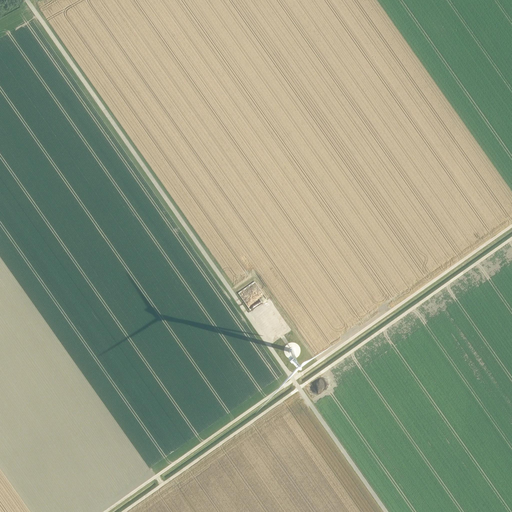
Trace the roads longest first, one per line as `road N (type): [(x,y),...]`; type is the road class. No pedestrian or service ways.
road 1 (track): [(511,225),(105,511)]
road 2 (track): [(123,511),(511,238)]
